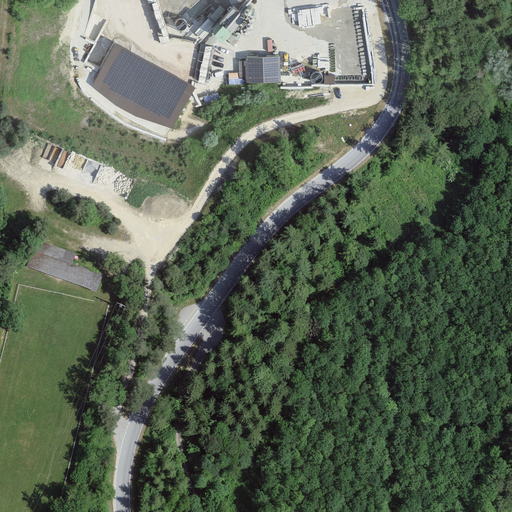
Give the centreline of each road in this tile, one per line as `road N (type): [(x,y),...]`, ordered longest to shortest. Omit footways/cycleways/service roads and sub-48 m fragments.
road 1 (tertiary): [(386,0),(399,32),(396,106),(380,135),(289,211),(160,376),(129,433),(123,511)]
road 2 (track): [(129,433),(127,401),(156,253),(47,235)]
road 3 (track): [(205,511),(183,468),(179,431),(185,386),(209,345),(212,305)]
